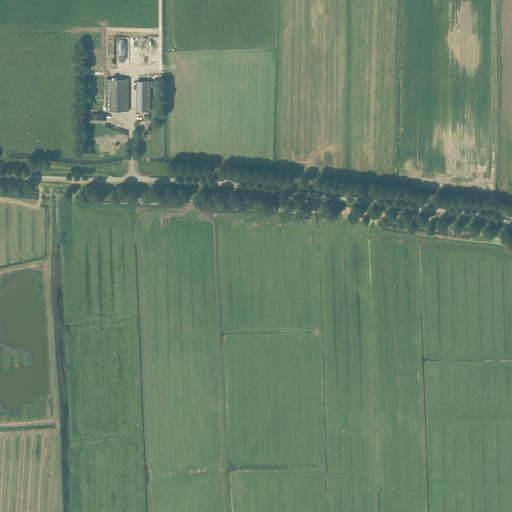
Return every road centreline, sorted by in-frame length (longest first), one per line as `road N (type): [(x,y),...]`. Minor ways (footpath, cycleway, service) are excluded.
road 1 (unclassified): [(511,224),(246,188),(0,174)]
road 2 (track): [(511,219),(489,203),(494,0)]
road 3 (track): [(505,0),(502,193),(511,196)]
